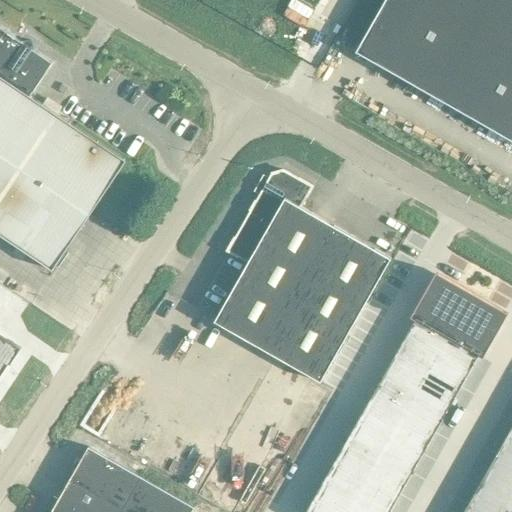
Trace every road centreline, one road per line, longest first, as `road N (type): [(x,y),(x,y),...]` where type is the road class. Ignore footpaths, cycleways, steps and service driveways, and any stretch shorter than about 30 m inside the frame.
road 1 (unclassified): [(0,487),(262,95)]
road 2 (unclassified): [(511,238),(262,95)]
road 3 (unclassified): [(262,95),(96,0)]
